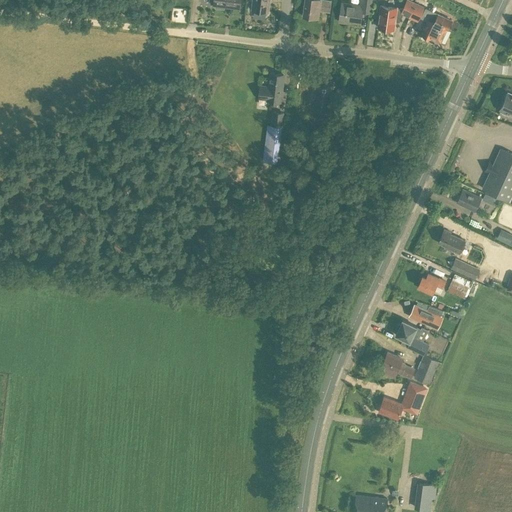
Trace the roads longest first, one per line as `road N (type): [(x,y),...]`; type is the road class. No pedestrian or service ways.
road 1 (primary): [(301,511),(336,365),(471,66)]
road 2 (residential): [(471,66),(281,44)]
road 3 (track): [(175,32),(0,13)]
